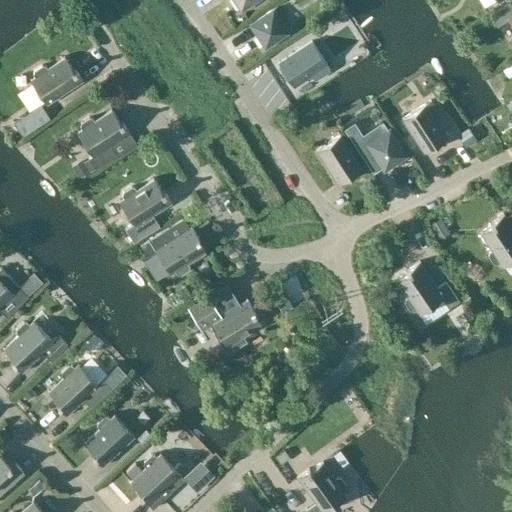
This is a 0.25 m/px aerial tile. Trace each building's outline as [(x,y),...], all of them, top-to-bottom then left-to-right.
[(233,0),(241,11),(257,0),(233,0)] [(490,15),(497,26),(509,19),(511,23),(511,3),(511,2),(490,15)] [(273,9),(249,24),(265,48),(288,32),(273,9)] [(312,41),(278,63),(294,86),(311,75),(315,80),(330,69),(312,41)] [(64,57),(47,67),(46,66),(41,65),(33,70),(32,74),(34,76),(29,79),(46,105),(81,82),(75,72),(74,73),(64,57)] [(402,119),(424,152),(447,137),(436,119),(441,116),(431,100),(402,119)] [(122,125),(112,108),(94,120),(93,118),(89,117),(81,123),(79,127),(80,129),(75,132),(91,156),(87,159),(94,169),(116,155),(110,146),(129,134),(123,124),(122,125)] [(389,128),(366,143),(359,132),(350,138),(358,150),(367,145),(384,171),(407,156),(389,128)] [(340,135),(317,150),(339,183),(362,168),(340,135)] [(154,178),(136,188),(135,187),(131,186),(123,192),(121,196),(122,198),(118,201),(134,226),(171,203),(165,193),(164,194),(154,178)] [(511,226),(504,214),(490,223),(492,225),(479,233),(491,250),(489,251),(488,255),(493,263),(497,264),(499,263),(502,267),(511,260),(511,226)] [(192,225),(167,241),(161,232),(141,245),(148,256),(156,251),(171,275),(175,272),(176,274),(181,275),(189,270),(190,266),(189,263),(207,253),(192,225)] [(437,286),(419,261),(406,270),(407,272),(395,281),(407,297),(404,299),(403,302),(409,311),(413,312),(415,311),(419,316),(442,299),(448,308),(460,300),(445,280),(437,286)] [(0,281),(0,308),(2,306),(9,314),(27,298),(18,289),(12,295),(0,281)] [(221,314),(240,304),(227,284),(209,295),(208,295),(188,307),(195,318),(215,305),(221,314)] [(210,324),(225,347),(231,344),(232,346),(235,347),(243,343),(244,339),(243,338),(258,329),(255,323),(258,321),(246,301),(240,304),(221,314),(215,305),(195,318),(201,329),(210,324)] [(32,320),(29,323),(27,322),(22,322),(16,328),(16,333),(17,334),(3,348),(15,360),(13,363),(22,372),(42,352),(50,360),(67,343),(58,334),(51,340),(32,320)] [(101,378),(96,383),(77,363),(74,366),(73,365),(68,365),(60,372),(61,376),(62,377),(48,391),(56,401),(55,404),(65,415),(82,400),(89,407),(110,388),(101,378)] [(13,389),(33,408),(42,399),(22,380),(13,389)] [(98,428),(83,442),(95,454),(93,456),(101,465),(134,435),(114,414),(110,417),(108,416),(104,416),(97,422),(97,426),(98,428)] [(0,494),(24,473),(14,462),(10,465),(0,453),(0,494)] [(184,480),(181,476),(160,453),(156,456),(155,455),(150,455),(143,461),(143,465),(145,467),(130,480),(140,493),(139,495),(151,509),(184,480)] [(335,478),(323,462),(310,471),(309,468),(297,478),(314,503),(305,509),(306,511),(324,511),(347,496),(347,495),(344,491),(346,490),(346,487),(341,478),(336,477),(335,478)] [(45,511),(44,510),(43,511),(32,500),(19,511),(45,511)]
